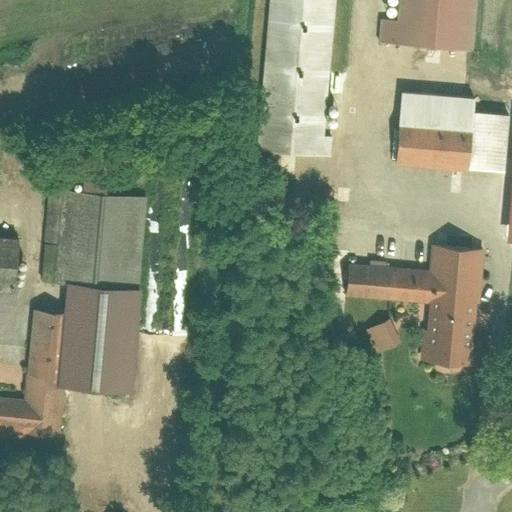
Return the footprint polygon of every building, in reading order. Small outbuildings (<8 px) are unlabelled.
[(336,0),(272,0),(260,141),(324,147),(336,0)] [(379,18),(377,42),(474,50),(477,0),(398,0),(397,20),(379,18)] [(477,92),(402,87),(397,157),(502,164),(506,111),(475,109),(477,92)] [(145,196),(56,184),(45,275),(72,279),(134,286),(145,196)] [(16,232),(0,230),(0,280),(12,281),(16,232)] [(479,245),(434,242),(433,266),(353,261),(351,296),(422,300),(418,365),(471,368),(479,245)] [(134,286),(72,279),(72,308),(65,387),(133,395),(145,287),(134,286)] [(0,433),(60,440),(65,387),(72,308),(25,304),(16,396),(0,394),(0,433)] [(377,351),(401,340),(390,315),(366,326),(377,351)]
